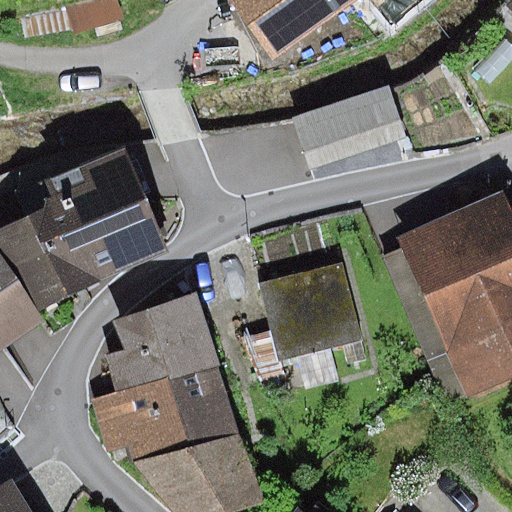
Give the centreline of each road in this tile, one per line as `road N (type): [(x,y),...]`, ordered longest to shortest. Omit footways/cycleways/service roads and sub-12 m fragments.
road 1 (residential): [(139,511),(76,448),(59,379),(87,323),(191,252),(218,222)]
road 2 (residential): [(511,145),(218,222)]
road 3 (residential): [(218,222),(143,51)]
